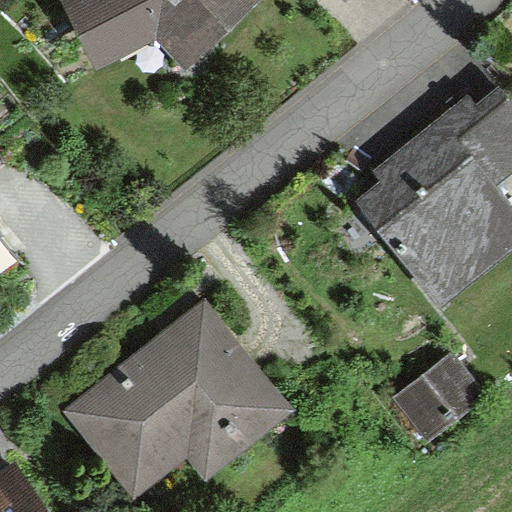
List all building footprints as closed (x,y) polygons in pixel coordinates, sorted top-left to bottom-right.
[(249,0),(99,0),(64,14),(92,73),(146,48),(171,74),(249,0)] [(511,170),(511,137),(484,104),(359,210),(435,299),(511,233),(511,221),(487,192),(511,170)] [(142,511),(272,417),(196,316),(64,414),(136,511),(142,511)] [(466,398),(442,364),(388,402),(412,436),(466,398)] [(0,511),(32,511),(8,478),(0,483),(0,511)]
